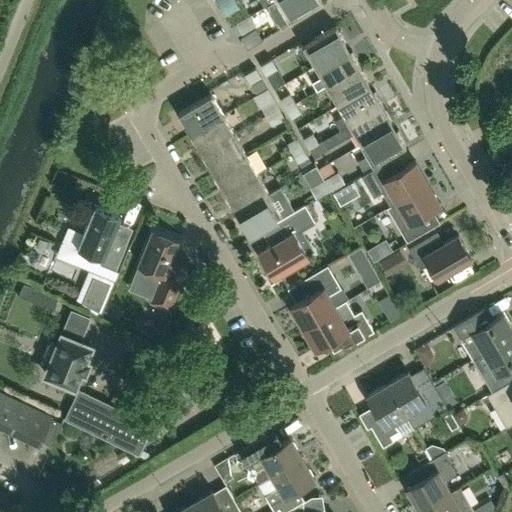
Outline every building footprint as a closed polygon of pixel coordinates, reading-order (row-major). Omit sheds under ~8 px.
[(209,0),(198,4),(209,35),(226,29),(216,0),(209,0)] [(241,8),(236,0),(232,0),(225,5),(231,14),(241,8)] [(249,0),(255,10),(267,3),(265,0),(249,0)] [(322,1),(321,0),(277,0),(267,6),(281,29),(291,23),(289,20),(322,1)] [(242,34),(253,28),(247,18),(237,24),(242,34)] [(336,26),(303,46),(315,66),(348,46),(336,26)] [(327,86),(360,66),(348,46),(315,66),(322,77),(313,82),(317,90),(326,85),(327,86)] [(266,75),(277,69),(271,59),(261,66),(266,75)] [(371,86),(360,66),(327,86),(338,105),(371,86)] [(251,84),(261,78),(256,69),(245,75),(251,84)] [(383,105),(371,86),(338,105),(344,115),(335,120),(341,130),(383,105)] [(281,100),(287,110),(297,103),(292,94),(281,100)] [(179,114),(191,135),(224,115),(212,95),(179,114)] [(264,106),(269,115),(279,109),(274,99),(264,106)] [(303,113),(297,103),(287,110),(292,119),(303,113)] [(394,125),(383,105),(341,130),(346,139),(355,134),(361,145),(394,125)] [(285,118),(279,109),(269,115),(274,124),(285,118)] [(235,135),(224,115),(191,135),(202,154),(235,135)] [(363,170),(406,145),(394,125),(361,145),(368,156),(358,161),(363,170)] [(304,140),(310,149),(320,143),(315,134),(304,140)] [(247,154),(235,135),(202,154),(214,174),(247,154)] [(287,145),(292,154),(302,148),(297,139),(287,145)] [(326,152),(320,143),(310,149),(315,158),(326,152)] [(308,158),(302,148),(292,154),(298,164),(308,158)] [(258,174),(247,154),(214,174),(225,194),(258,174)] [(429,184),(415,161),(392,175),(385,163),(362,177),(374,198),(383,192),(384,194),(391,190),(397,202),(429,184)] [(338,173),(325,180),(330,190),(343,182),(338,173)] [(270,194),(258,174),(225,194),(237,213),(270,194)] [(330,190),(325,180),(312,188),(317,197),(330,190)] [(420,216),(441,204),(429,184),(397,202),(387,208),(407,242),(428,230),(420,216)] [(282,214),(270,194),(237,213),(249,233),(282,214)] [(271,246),(260,253),(275,277),(309,256),(295,233),(315,221),(305,205),(277,222),(262,231),(271,246)] [(127,245),(113,239),(122,217),(95,206),(85,230),(71,224),(60,248),(117,272),(127,245)] [(191,260),(174,253),(179,240),(154,230),(140,266),(154,271),(153,275),(154,282),(160,285),(153,303),(170,310),(191,260)] [(472,258),(459,235),(437,247),(430,236),(409,248),(421,269),(429,264),(438,278),(472,258)] [(387,255),(392,268),(413,261),(408,248),(387,255)] [(357,249),(347,262),(364,274),(373,261),(357,249)] [(292,306),(304,327),(336,307),(329,296),(342,288),(330,269),(310,282),(299,288),(305,298),(292,306)] [(93,280),(83,305),(99,314),(110,287),(93,280)] [(392,289),(383,294),(395,315),(404,309),(392,289)] [(511,326),(503,312),(493,317),(487,306),(454,326),(465,345),(473,359),(511,335),(511,326)] [(317,349),(326,344),(333,356),(375,331),(362,310),(353,316),(350,313),(342,317),(336,307),(304,327),(317,349)] [(82,372),(85,374),(89,364),(86,362),(92,347),(81,342),(90,319),(72,312),(58,346),(49,342),(41,361),(51,365),(46,376),(75,388),(82,372)] [(511,364),(511,335),(473,359),(481,372),(492,391),(508,382),(511,379),(511,372),(509,367),(511,364)] [(420,352),(436,362),(443,350),(427,340),(420,352)] [(408,371),(388,383),(414,428),(413,426),(447,406),(435,385),(422,393),(408,371)] [(511,387),(508,382),(492,391),(488,394),(501,416),(511,409),(511,387)] [(414,428),(388,383),(367,395),(381,419),(371,425),(383,446),(394,440),(391,435),(399,430),(400,433),(404,434),(414,428)] [(0,392),(0,421),(40,440),(51,416),(0,392)] [(67,421),(139,455),(152,426),(80,392),(67,421)] [(291,437),(281,442),(274,431),(239,451),(252,473),(256,470),(261,480),(261,482),(303,458),(291,437)] [(469,476),(484,462),(464,440),(449,454),(469,476)] [(407,487),(420,510),(451,491),(444,480),(456,473),(450,463),(452,461),(446,451),(421,465),(427,475),(407,487)] [(315,478),(303,458),(261,482),(263,492),(265,495),(274,511),(284,511),(305,500),(298,489),(315,478)] [(225,511),(213,490),(192,502),(197,511),(241,511),(238,505),(226,511),(225,511)] [(458,503),(451,491),(420,510),(421,511),(474,511),(472,509),(469,511),(463,500),(458,503)] [(197,511),(192,502),(174,511),(197,511)]
